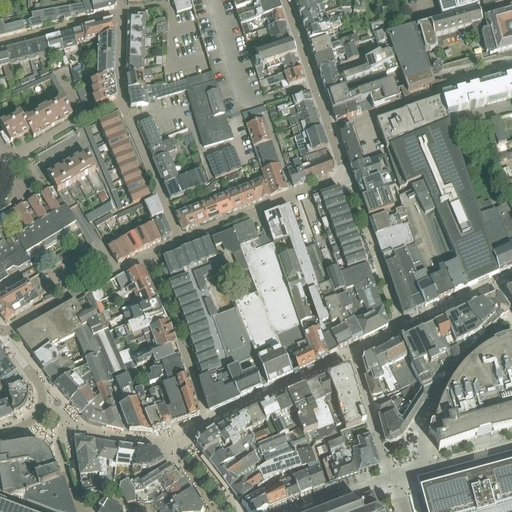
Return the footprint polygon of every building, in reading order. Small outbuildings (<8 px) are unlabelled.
[(100,1),(82,5),(85,17),(113,9),(116,5),(116,0),(100,2),(100,1)] [(172,0),(174,3),(177,14),(192,10),(193,9),(190,0),(172,0)] [(256,0),(257,0),(259,6),(277,0),(236,0),(233,1),(236,9),(253,3),(252,2),(256,0)] [(253,20),(281,11),(277,0),(259,6),(262,12),(256,14),(256,13),(239,18),(241,24),(247,22),(253,20)] [(317,0),(316,0),(296,7),(301,21),(319,15),(318,14),(325,12),(322,4),(323,3),(331,0),(330,0),(317,0)] [(353,0),(354,3),(354,9),(354,14),(364,13),(363,0),(353,0)] [(437,0),(442,18),(479,7),(477,0),(437,0)] [(65,2),(51,4),(51,10),(66,7),(65,2)] [(69,10),(71,20),(85,17),(82,5),(81,6),(82,8),(69,10)] [(393,51),(397,63),(405,85),(405,86),(406,87),(405,87),(407,92),(409,96),(410,95),(408,92),(424,86),(424,88),(445,82),(445,81),(434,82),(431,75),(436,74),(437,74),(438,74),(439,73),(440,73),(441,72),(511,58),(511,7),(511,8),(510,11),(509,10),(508,10),(502,12),(499,10),(485,13),(483,16),(482,9),(387,34),(393,51)] [(57,24),(71,20),(69,10),(54,13),(57,24)] [(279,24),(285,23),(281,11),(253,20),(255,25),(258,24),(259,25),(265,24),(264,22),(267,21),(269,28),(279,24)] [(40,15),(43,27),(57,24),(54,13),(40,15)] [(301,21),(305,33),(332,24),(341,21),(346,20),(344,14),(330,18),(331,20),(328,21),(325,14),(319,16),(319,15),(301,21)] [(25,32),(43,27),(40,15),(31,17),(33,22),(26,24),(24,24),(23,25),(25,32)] [(128,17),(128,29),(145,29),(145,25),(145,24),(145,15),(136,15),(135,15),(135,17),(128,17)] [(102,39),(115,33),(115,21),(98,25),(102,39)] [(341,21),(332,24),(305,33),(308,42),(333,34),(332,29),(342,26),(341,21)] [(382,21),(371,25),(381,55),(393,51),(387,34),(382,21)] [(156,36),(163,34),(167,33),(167,22),(164,23),(156,26),(156,36)] [(279,24),(269,28),(256,32),(258,37),(268,34),(268,36),(287,30),(285,23),(279,24)] [(4,29),(6,37),(25,32),(23,25),(5,29),(4,29)] [(102,39),(98,25),(92,27),(96,42),(99,41),(102,39)] [(96,42),(92,27),(80,30),(85,47),(96,42)] [(145,40),(145,29),(128,29),(128,40),(145,40)] [(80,30),(71,32),(75,48),(76,51),(85,47),(80,30)] [(270,36),(259,40),(261,47),(272,43),(275,49),(286,45),(285,42),(291,40),(288,31),(287,30),(270,36)] [(69,50),(75,48),(71,32),(58,36),(62,52),(63,56),(70,53),(69,50)] [(99,41),(98,56),(106,55),(106,56),(109,56),(109,55),(112,55),(112,56),(115,56),(115,33),(102,39),(99,41)] [(58,36),(44,39),(48,55),(62,52),(58,36)] [(314,59),(343,49),(354,46),(359,44),(356,37),(341,42),(340,44),(338,44),(336,37),(310,46),(314,59)] [(34,42),(39,59),(48,56),(48,55),(44,39),(34,42)] [(145,50),(145,40),(128,40),(127,50),(145,50)] [(34,42),(24,45),(29,62),(39,59),(34,42)] [(296,55),(292,43),(251,57),(255,69),(260,68),(265,66),(296,55)] [(24,45),(14,47),(18,64),(29,62),(24,45)] [(345,56),(348,62),(358,59),(354,46),(343,49),(345,56)] [(14,47),(4,50),(13,84),(15,83),(11,66),(18,64),(14,47)] [(348,62),(345,56),(343,49),(314,59),(318,72),(334,67),(336,66),(333,60),(338,58),(341,65),(348,62)] [(9,84),(13,84),(4,50),(0,50),(0,67),(3,67),(7,81),(8,81),(9,84)] [(145,61),(145,50),(127,50),(127,61),(145,61)] [(381,55),(378,56),(383,71),(397,63),(393,51),(381,55)] [(98,81),(114,73),(115,56),(112,56),(112,55),(109,55),(109,56),(106,56),(106,55),(98,56),(98,74),(89,78),(91,84),(98,81)] [(300,69),(296,55),(266,65),(268,70),(282,65),(285,74),(300,69)] [(383,71),(378,56),(366,64),(371,78),(383,71)] [(83,63),(82,72),(84,71),(85,69),(85,68),(91,65),(88,60),(83,63)] [(127,61),(127,77),(142,71),(145,71),(145,61),(127,61)] [(369,80),(371,78),(366,64),(364,65),(365,68),(355,72),(359,83),(369,80)] [(347,87),(343,76),(337,78),(336,73),(334,67),(318,72),(320,78),(326,94),(341,89),(347,87)] [(145,88),(145,79),(152,77),(151,69),(145,71),(142,71),(127,77),(127,80),(126,80),(127,81),(128,88),(128,90),(145,88)] [(300,69),(285,74),(266,80),(268,87),(287,81),(289,87),(305,82),(300,69)] [(204,148),(232,139),(230,132),(226,120),(212,72),(211,73),(210,73),(210,74),(184,81),(187,91),(204,148)] [(347,87),(359,83),(355,72),(343,76),(347,87)] [(115,82),(114,73),(98,81),(91,84),(94,91),(115,82)] [(53,75),(40,81),(41,84),(50,80),(61,99),(52,104),(59,115),(60,114),(64,121),(72,116),(69,109),(72,108),(70,104),(69,102),(67,98),(66,97),(63,93),(62,91),(60,88),(59,86),(57,82),(56,81),(54,77),(53,75)] [(511,76),(501,80),(500,78),(481,84),(482,85),(469,89),(469,91),(465,92),(464,90),(462,91),(452,94),(451,92),(441,95),(442,96),(442,97),(441,97),(442,98),(448,116),(457,113),(468,110),(511,98),(511,76)] [(40,81),(29,85),(31,89),(41,84),(40,81)] [(174,84),(177,94),(187,91),(184,81),(174,84)] [(94,99),(116,90),(115,82),(94,91),(92,92),(94,99)] [(167,97),(177,94),(174,84),(167,86),(167,85),(164,85),(167,97)] [(342,92),(341,89),(326,94),(332,111),(369,99),(398,90),(398,89),(405,86),(405,85),(393,90),(391,84),(347,99),(344,91),(342,92)] [(154,86),(158,100),(167,97),(164,85),(154,86)] [(154,86),(146,87),(147,100),(156,98),(157,100),(158,100),(154,86)] [(145,88),(128,90),(129,95),(129,97),(129,98),(129,100),(130,105),(131,109),(136,108),(138,108),(140,107),(147,106),(148,106),(148,105),(147,100),(146,87),(145,88)] [(405,87),(400,89),(404,97),(409,96),(407,92),(405,87)] [(19,90),(9,94),(11,98),(21,93),(19,90)] [(96,108),(117,99),(116,90),(94,99),(95,99),(93,100),(96,108)] [(398,90),(369,99),(373,110),(373,109),(401,99),(398,90)] [(312,104),(309,93),(290,100),(291,105),(277,109),(279,115),(282,114),(283,113),(312,104)] [(9,94),(0,98),(0,100),(1,102),(11,98),(9,94)] [(499,274),(480,215),(475,202),(470,185),(457,142),(448,116),(442,98),(429,103),(427,103),(413,108),(399,113),(397,114),(393,115),(391,116),(376,121),(400,189),(422,179),(424,184),(431,200),(435,210),(450,246),(467,288),(468,288),(477,284),(478,284),(477,284),(498,274),(498,275),(499,274)] [(359,115),(359,114),(373,110),(369,99),(332,111),(335,122),(357,115),(359,115)] [(52,104),(43,110),(53,127),(61,123),(57,116),(59,115),(52,104)] [(298,117),(315,111),(312,104),(283,113),(282,114),(283,119),(290,116),(291,120),(298,117)] [(45,132),(53,127),(43,110),(33,115),(40,126),(41,125),(45,132)] [(54,187),(57,193),(61,199),(65,206),(68,211),(69,211),(69,210),(70,210),(74,208),(74,207),(78,205),(103,190),(106,189),(109,187),(113,185),(122,179),(139,171),(141,170),(142,173),(143,173),(145,172),(143,167),(142,165),(129,133),(128,132),(126,126),(123,119),(119,111),(78,128),(76,129),(74,131),(76,134),(57,145),(54,147),(52,148),(51,148),(36,157),(44,170),(44,171),(45,172),(47,175),(47,176),(51,182),(54,187)] [(291,129),(301,125),(301,126),(318,120),(315,111),(298,117),(291,120),(288,121),(291,129)] [(22,136),(29,132),(24,120),(23,121),(19,114),(10,119),(16,130),(18,129),(22,136)] [(33,115),(24,120),(29,132),(31,134),(33,139),(41,134),(42,134),(38,127),(40,126),(33,115)] [(152,118),(137,124),(148,150),(163,144),(152,118)] [(492,121),(495,131),(499,145),(507,143),(500,118),(492,121)] [(14,141),(19,138),(15,131),(16,130),(10,119),(1,125),(4,131),(11,142),(11,143),(11,142),(13,141),(14,141)] [(288,190),(264,119),(246,125),(259,163),(261,170),(264,179),(266,186),(270,197),(288,190)] [(294,139),(321,130),(318,120),(301,126),(301,127),(292,131),(294,139)] [(346,132),(356,166),(363,163),(360,157),(363,156),(354,129),(353,126),(345,128),(346,132)] [(321,130),(294,139),(298,151),(306,148),(307,149),(310,148),(309,144),(324,139),(321,130)] [(0,134),(6,145),(11,142),(4,131),(0,133),(0,134)] [(346,132),(339,134),(348,160),(351,168),(356,166),(346,132)] [(191,133),(189,134),(182,136),(184,142),(193,138),(191,133)] [(175,152),(153,161),(154,165),(158,173),(173,166),(171,161),(184,156),(179,144),(178,144),(176,139),(171,141),(173,146),(175,152)] [(327,148),(324,139),(309,144),(310,148),(307,149),(306,148),(298,151),(295,152),(297,158),(327,148)] [(163,144),(148,150),(153,161),(175,152),(173,146),(171,141),(163,144)] [(232,148),(224,151),(207,158),(216,180),(241,170),(232,148)] [(334,168),(328,149),(318,153),(321,162),(310,166),(309,166),(314,179),(333,172),(334,168)] [(511,152),(497,157),(499,163),(511,160),(511,152)] [(356,185),(391,173),(385,156),(363,163),(356,166),(351,168),(356,183),(356,185)] [(307,182),(314,179),(309,166),(310,166),(307,157),(303,159),(306,167),(302,169),(307,182)] [(287,169),(293,188),(307,182),(302,169),(302,168),(299,161),(299,162),(292,164),(293,167),(287,169)] [(162,182),(164,187),(192,174),(189,168),(176,173),(173,166),(158,173),(159,174),(162,182)] [(511,175),(509,167),(500,170),(509,202),(511,210),(511,175)] [(192,174),(164,187),(170,201),(208,186),(201,170),(192,174)] [(122,179),(125,187),(143,180),(142,177),(140,174),(139,171),(122,179)] [(396,187),(391,173),(356,185),(361,198),(396,187)] [(270,197),(266,186),(264,179),(250,185),(257,202),(270,197)] [(146,189),(143,180),(125,187),(129,196),(146,189)] [(424,184),(412,188),(424,214),(435,210),(431,200),(424,184)] [(250,185),(238,190),(244,207),(257,202),(250,185)] [(368,218),(402,206),(399,197),(396,187),(361,198),(368,218)] [(336,264),(337,268),(339,272),(366,263),(357,234),(356,234),(346,206),(345,207),(339,188),(313,197),(336,264)] [(410,225),(416,246),(421,260),(428,276),(438,301),(454,294),(443,267),(444,267),(427,219),(424,214),(412,188),(411,188),(412,191),(399,197),(402,206),(406,216),(407,219),(410,225)] [(54,194),(51,189),(45,192),(41,195),(48,207),(52,214),(65,206),(61,199),(55,203),(51,196),(54,194)] [(146,189),(129,196),(133,205),(150,197),(146,189)] [(238,190),(225,195),(232,212),(244,207),(238,190)] [(225,195),(213,200),(220,217),(232,212),(225,195)] [(35,215),(39,221),(52,214),(48,207),(42,211),(38,203),(41,202),(38,196),(28,202),(35,215)] [(144,204),(145,208),(151,220),(163,215),(156,198),(144,204)] [(475,202),(480,215),(495,210),(490,201),(483,203),(482,199),(475,202)] [(207,222),(220,217),(213,200),(200,204),(207,222)] [(103,207),(105,211),(113,206),(112,202),(104,207),(103,207)] [(495,210),(501,222),(510,246),(511,250),(511,210),(509,202),(497,209),(495,210)] [(20,218),(26,229),(39,221),(35,215),(29,218),(25,211),(28,209),(25,204),(19,207),(15,210),(20,218)] [(200,204),(188,209),(195,227),(207,222),(200,204)] [(39,221),(26,229),(9,239),(18,251),(7,259),(13,267),(18,268),(26,264),(25,262),(29,260),(30,261),(31,261),(30,260),(69,237),(74,245),(80,242),(78,238),(82,235),(69,211),(66,205),(65,206),(52,214),(39,221)] [(181,230),(185,231),(195,227),(188,209),(186,205),(183,207),(182,207),(184,211),(175,214),(181,230)] [(113,206),(105,211),(107,214),(115,209),(113,206)] [(328,326),(330,325),(305,251),(293,215),(289,206),(279,210),(279,211),(289,240),(294,254),(318,323),(320,329),(318,330),(323,342),(330,356),(338,352),(339,351),(330,335),(332,334),(328,326)] [(406,227),(410,225),(407,219),(406,216),(402,206),(368,218),(375,237),(406,227)] [(94,212),(96,215),(105,211),(103,207),(94,212)] [(4,216),(8,223),(9,225),(20,218),(15,210),(14,210),(4,216)] [(435,210),(424,214),(427,219),(444,267),(443,267),(454,294),(466,289),(466,288),(467,288),(450,246),(435,210)] [(501,222),(495,210),(480,215),(499,274),(511,268),(511,250),(510,246),(501,222)] [(107,214),(105,211),(96,215),(98,219),(107,214)] [(272,213),(270,214),(264,217),(267,228),(273,246),(289,240),(279,211),(273,213),(272,213)] [(112,214),(103,219),(105,223),(114,218),(112,214)] [(152,223),(153,226),(160,242),(170,238),(171,235),(164,217),(152,223)] [(103,219),(95,224),(97,228),(105,223),(103,219)] [(258,240),(252,222),(252,221),(232,229),(233,230),(236,237),(238,242),(249,270),(257,294),(259,293),(277,339),(292,374),(298,372),(288,350),(283,335),(301,326),(283,272),(278,259),(273,246),(267,228),(262,230),(265,237),(258,240)] [(152,246),(160,242),(153,226),(144,229),(152,246)] [(412,244),(406,227),(375,237),(382,256),(412,244)] [(143,250),(152,246),(144,229),(135,234),(143,250)] [(245,272),(249,270),(247,265),(238,242),(236,237),(233,230),(232,229),(212,238),(214,245),(221,243),(224,251),(233,255),(239,269),(245,272)] [(143,250),(135,234),(132,235),(126,239),(135,255),(143,250)] [(0,282),(7,277),(4,273),(13,267),(7,259),(18,251),(9,239),(5,241),(8,245),(0,251),(0,282)] [(126,260),(135,255),(126,239),(117,244),(126,260)] [(0,251),(8,245),(5,241),(4,240),(0,242),(0,251)] [(161,269),(164,277),(167,276),(169,283),(169,284),(172,293),(176,303),(177,302),(191,338),(189,339),(196,357),(195,358),(202,376),(225,368),(229,366),(211,319),(218,316),(204,282),(224,274),(220,265),(221,264),(218,258),(217,256),(215,257),(208,240),(181,251),(181,252),(163,259),(164,263),(165,265),(163,266),(162,266),(161,267),(161,268),(161,269)] [(118,265),(126,260),(117,244),(109,248),(118,265)] [(311,249),(305,251),(330,325),(328,326),(332,334),(330,335),(339,351),(353,344),(344,328),(338,315),(341,314),(335,296),(331,284),(326,272),(317,245),(310,248),(311,249)] [(416,246),(405,250),(417,276),(412,278),(425,307),(438,301),(428,276),(421,260),(416,246)] [(70,250),(47,263),(50,269),(73,256),(70,250)] [(405,250),(394,254),(397,263),(403,280),(415,311),(425,307),(412,278),(417,276),(405,250)] [(283,272),(301,326),(310,352),(316,363),(320,361),(322,361),(324,360),(324,359),(329,357),(330,356),(323,342),(318,330),(320,329),(318,323),(294,254),(278,259),(283,272)] [(403,317),(415,311),(403,280),(397,263),(394,254),(382,258),(403,317)] [(367,266),(349,272),(351,278),(360,306),(363,304),(369,316),(366,318),(374,334),(387,327),(388,326),(387,325),(384,316),(381,306),(380,303),(372,281),(367,266)] [(124,273),(115,278),(116,279),(116,278),(122,292),(148,280),(143,267),(124,276),(124,274),(124,273)] [(326,272),(331,284),(335,296),(341,314),(338,315),(344,328),(355,322),(349,311),(352,309),(342,281),(340,275),(339,272),(337,268),(326,272)] [(340,275),(342,281),(351,278),(349,272),(340,275)] [(360,306),(351,278),(342,281),(352,309),(349,311),(355,322),(364,339),(373,334),(374,334),(366,318),(369,316),(363,304),(360,306)] [(122,292),(115,295),(118,301),(129,296),(128,295),(134,293),(136,297),(153,290),(148,280),(122,292)] [(0,316),(5,323),(15,317),(14,316),(29,307),(29,306),(39,301),(33,291),(33,289),(30,284),(29,284),(27,282),(0,298),(0,316)] [(96,304),(102,300),(97,288),(91,292),(96,304)] [(123,317),(130,314),(158,301),(153,290),(136,297),(138,302),(120,310),(123,317)] [(19,332),(16,334),(18,336),(33,356),(51,343),(58,339),(59,341),(60,343),(75,336),(73,333),(87,325),(102,317),(101,314),(99,312),(95,314),(93,310),(98,308),(96,304),(91,292),(84,295),(85,297),(76,302),(75,300),(45,317),(24,329),(19,332)] [(255,355),(268,385),(292,374),(277,339),(259,293),(257,294),(235,302),(238,309),(237,310),(255,355)] [(499,321),(508,312),(509,311),(509,310),(508,310),(508,309),(504,303),(500,297),(496,295),(482,301),(499,321)] [(126,327),(131,325),(163,312),(158,301),(130,314),(123,317),(126,327)] [(466,309),(465,309),(470,316),(485,333),(499,321),(482,301),(480,302),(466,308),(466,309)] [(218,316),(211,319),(229,366),(225,368),(239,398),(248,394),(268,385),(255,355),(237,310),(236,309),(218,316)] [(461,357),(485,333),(470,316),(465,309),(456,313),(456,314),(444,319),(460,359),(461,357)] [(126,327),(118,330),(123,341),(125,340),(168,323),(163,312),(131,325),(126,327)] [(118,380),(118,379),(128,375),(124,366),(121,360),(119,355),(114,344),(113,341),(103,317),(102,317),(87,325),(113,381),(114,380),(115,381),(118,380)] [(444,319),(435,323),(444,344),(447,346),(456,365),(460,359),(444,319)] [(355,322),(344,328),(353,344),(360,340),(363,339),(364,339),(355,322)] [(153,341),(153,342),(172,334),(169,326),(168,323),(125,340),(127,346),(137,342),(138,344),(146,341),(147,343),(153,341)] [(421,329),(428,344),(431,350),(433,350),(446,377),(456,365),(447,346),(444,344),(435,323),(421,329)] [(85,359),(86,359),(88,366),(92,374),(100,396),(81,415),(89,422),(106,428),(106,414),(110,412),(108,406),(107,406),(106,404),(99,385),(107,383),(113,381),(87,325),(73,333),(75,336),(85,359)] [(288,350),(298,372),(315,363),(316,363),(310,352),(301,326),(283,335),(288,350)] [(413,367),(411,367),(412,369),(423,363),(435,389),(445,378),(446,377),(433,350),(431,350),(428,344),(421,329),(400,339),(407,354),(413,367)] [(172,334),(153,342),(154,342),(148,344),(150,351),(147,352),(146,351),(132,357),(129,351),(119,355),(121,360),(124,366),(130,363),(176,346),(175,344),(175,343),(173,337),(172,334)] [(434,424),(431,425),(428,435),(436,442),(439,451),(476,439),(491,435),(511,430),(511,338),(503,340),(499,342),(493,344),(484,349),(477,354),(471,359),(466,364),(462,369),(458,374),(451,383),(447,391),(442,400),(440,405),(436,415),(434,424)] [(34,358),(45,374),(61,362),(66,359),(72,356),(66,346),(61,349),(59,344),(60,343),(58,339),(51,343),(33,356),(35,358),(34,358)] [(411,367),(398,340),(381,349),(402,389),(412,384),(413,387),(409,389),(414,397),(423,392),(412,369),(411,367)] [(161,365),(180,358),(176,346),(130,363),(133,370),(145,365),(145,364),(147,363),(147,362),(151,360),(154,368),(161,365)] [(370,355),(392,395),(402,389),(381,349),(370,355)] [(362,360),(361,363),(362,363),(366,377),(369,376),(373,384),(378,381),(382,393),(387,392),(389,396),(392,395),(370,355),(364,358),(363,358),(362,358),(362,360)] [(147,380),(183,367),(181,363),(180,358),(161,365),(162,368),(144,374),(147,380)] [(45,374),(49,379),(70,365),(66,359),(61,362),(45,374)] [(86,359),(85,359),(70,365),(49,379),(55,387),(82,370),(88,366),(86,359)] [(0,382),(16,374),(7,362),(0,366),(0,382)] [(423,363),(412,369),(423,392),(427,399),(435,389),(423,363)] [(55,387),(64,396),(69,402),(72,399),(73,400),(86,389),(79,383),(92,374),(88,366),(82,370),(55,387)] [(168,386),(176,383),(186,379),(186,377),(183,367),(147,380),(149,386),(160,382),(162,385),(167,383),(168,386)] [(363,413),(359,403),(360,403),(356,393),(357,393),(348,369),(327,377),(332,389),(337,401),(335,402),(337,408),(346,432),(350,431),(350,430),(366,424),(362,414),(363,413)] [(239,398),(226,370),(203,380),(204,380),(200,381),(200,383),(201,386),(207,406),(209,411),(209,413),(239,400),(238,398),(239,398)] [(0,382),(0,390),(3,390),(6,389),(7,391),(11,390),(12,390),(19,387),(20,388),(24,386),(16,374),(0,382)] [(92,374),(79,383),(86,389),(73,400),(72,399),(69,402),(81,415),(100,396),(92,374)] [(152,434),(135,393),(133,387),(128,375),(118,379),(118,380),(115,381),(125,404),(128,403),(127,401),(130,400),(139,426),(139,433),(152,434)] [(366,377),(365,378),(373,403),(373,404),(389,396),(387,392),(382,393),(378,381),(373,384),(369,376),(366,377)] [(337,428),(339,434),(346,432),(337,408),(335,402),(337,401),(332,389),(327,377),(326,377),(327,377),(326,377),(318,381),(335,424),(337,428)] [(190,420),(196,418),(197,418),(197,419),(198,419),(198,418),(199,418),(199,417),(199,416),(198,416),(198,415),(197,415),(189,387),(186,379),(176,383),(190,420)] [(335,424),(318,381),(305,387),(318,415),(312,417),(317,431),(311,433),(313,437),(313,438),(314,438),(315,443),(316,443),(320,441),(320,442),(321,441),(323,440),(339,434),(337,428),(335,424)] [(108,385),(107,383),(99,385),(106,404),(107,406),(108,406),(110,412),(106,414),(106,428),(123,431),(108,385)] [(190,420),(176,383),(168,386),(164,387),(168,399),(163,401),(172,427),(187,422),(189,421),(189,420),(189,421),(190,420)] [(3,390),(4,397),(27,398),(27,395),(24,386),(20,388),(19,387),(12,390),(11,390),(7,391),(6,389),(3,390)] [(297,421),(301,431),(302,436),(304,436),(311,433),(317,431),(312,417),(318,415),(305,387),(287,395),(295,415),(297,415),(299,420),(297,421)] [(397,395),(374,407),(378,417),(378,419),(396,413),(395,411),(414,399),(414,397),(409,389),(397,395)] [(0,390),(0,421),(12,417),(10,402),(6,402),(4,397),(3,390),(0,390)] [(152,433),(154,433),(155,434),(157,433),(160,432),(159,431),(161,430),(161,431),(162,430),(163,430),(154,404),(147,406),(141,391),(135,393),(152,434),(153,434),(152,433)] [(396,413),(378,419),(385,442),(386,442),(390,444),(391,444),(401,438),(404,435),(416,416),(427,399),(423,392),(414,397),(414,399),(395,411),(396,413)] [(287,395),(273,402),(279,416),(280,416),(288,435),(301,431),(297,421),(299,420),(297,415),(295,415),(287,395)] [(27,398),(4,397),(6,402),(10,402),(12,417),(14,416),(23,409),(27,401),(27,398)] [(163,430),(165,429),(166,431),(171,429),(170,427),(171,427),(172,427),(163,401),(158,403),(158,401),(160,401),(159,397),(152,399),(154,404),(163,430)] [(129,432),(139,433),(139,426),(130,400),(127,401),(128,403),(125,404),(119,407),(129,432)] [(269,431),(274,441),(285,437),(288,435),(280,416),(279,416),(273,402),(271,402),(271,403),(260,408),(270,430),(269,431)] [(245,415),(254,434),(255,436),(265,432),(269,431),(270,430),(260,408),(259,408),(258,409),(245,415)] [(254,434),(245,415),(238,419),(227,425),(226,425),(225,424),(230,432),(232,431),(238,440),(254,434)] [(219,439),(224,436),(225,436),(233,447),(238,444),(237,443),(254,436),(255,436),(254,434),(238,440),(232,431),(230,432),(225,424),(224,425),(213,431),(219,439)] [(227,451),(233,447),(225,436),(224,436),(219,439),(213,431),(196,442),(196,446),(199,451),(203,456),(216,446),(221,442),(227,451)] [(265,432),(270,442),(274,441),(269,431),(265,432)] [(288,435),(285,437),(289,446),(305,440),(304,436),(302,436),(301,431),(288,435)] [(339,434),(342,441),(347,451),(352,449),(356,458),(354,459),(359,474),(380,467),(375,450),(374,450),(370,437),(354,442),(350,431),(346,432),(339,434)] [(255,436),(254,436),(259,447),(270,442),(265,432),(255,436)] [(328,445),(329,446),(342,441),(339,434),(323,440),(326,447),(328,445)] [(215,471),(251,450),(259,447),(254,436),(237,443),(238,444),(233,447),(227,451),(224,453),(223,452),(208,462),(215,471)] [(270,442),(259,447),(251,450),(253,453),(257,451),(257,452),(261,451),(263,457),(273,453),(289,446),(285,437),(274,441),(270,442)] [(94,441),(74,440),(76,450),(76,454),(77,460),(83,492),(101,488),(94,442),(94,441)] [(352,449),(347,451),(342,441),(329,446),(331,451),(328,452),(328,453),(330,452),(331,457),(322,461),(329,484),(336,482),(336,481),(359,474),(354,459),(356,458),(352,449)] [(95,442),(94,442),(101,488),(108,486),(105,462),(103,462),(105,443),(95,442)] [(224,453),(227,451),(221,442),(216,446),(203,456),(208,462),(223,452),(224,453)] [(116,467),(119,445),(105,443),(103,462),(105,462),(108,486),(114,484),(115,475),(116,467)] [(115,475),(114,484),(119,485),(120,485),(127,482),(128,467),(133,468),(136,448),(119,445),(116,467),(115,475)] [(7,448),(0,448),(0,472),(3,494),(10,497),(14,495),(58,480),(54,470),(51,460),(46,451),(37,446),(27,446),(7,449),(7,448)] [(134,479),(135,478),(140,476),(145,450),(145,449),(136,448),(132,473),(134,479)] [(145,450),(140,476),(149,472),(166,462),(159,454),(155,451),(145,450)] [(229,489),(258,471),(273,461),(276,460),(273,453),(263,457),(261,451),(257,452),(257,451),(253,453),(251,450),(215,471),(224,482),(229,489)] [(303,451),(296,453),(301,468),(316,464),(311,450),(303,452),(303,451)] [(273,461),(258,471),(265,483),(273,477),(293,471),(301,468),(296,453),(279,459),(276,460),(273,461)] [(424,488),(419,490),(425,511),(511,511),(511,455),(502,458),(502,457),(493,459),(494,461),(491,462),(490,460),(482,463),(482,464),(468,468),(467,466),(459,469),(459,470),(456,471),(456,470),(447,472),(447,473),(433,477),(433,476),(421,479),(424,488)] [(316,464),(301,468),(293,471),(295,477),(295,478),(307,473),(313,490),(325,486),(324,485),(317,463),(316,464)] [(135,478),(134,479),(127,482),(120,485),(119,490),(128,505),(136,504),(134,494),(144,492),(175,473),(169,466),(148,479),(147,476),(142,478),(141,478),(138,479),(135,478)] [(238,500),(265,483),(258,471),(229,489),(238,500)] [(150,503),(151,503),(148,497),(155,493),(157,496),(164,492),(165,493),(183,482),(180,479),(181,479),(180,477),(179,476),(178,475),(178,476),(175,473),(144,492),(134,494),(136,504),(139,503),(145,504),(150,503)] [(295,477),(292,478),(294,480),(300,496),(313,490),(307,473),(295,478),(295,477)] [(65,511),(68,505),(58,480),(14,495),(57,511),(65,511)] [(281,484),(288,501),(299,496),(300,496),(294,480),(284,484),(284,483),(281,484)] [(155,493),(148,497),(151,503),(152,505),(154,507),(160,511),(169,506),(169,505),(191,492),(183,482),(165,493),(164,492),(157,496),(155,493)] [(281,484),(262,494),(268,508),(288,501),(281,484)] [(191,492),(169,505),(169,506),(160,511),(159,511),(202,511),(203,511),(193,495),(191,492)] [(387,511),(387,510),(378,506),(376,501),(374,496),(373,492),(357,498),(356,496),(354,497),(355,499),(345,503),(344,501),(342,501),(343,504),(333,508),(332,505),(330,506),(331,508),(321,511),(320,511),(320,510),(318,511),(387,511)] [(241,505),(246,511),(259,511),(268,508),(262,494),(242,504),(241,505)] [(33,511),(0,499),(0,511),(33,511)] [(123,511),(122,507),(104,500),(98,505),(102,509),(100,511),(123,511)]
